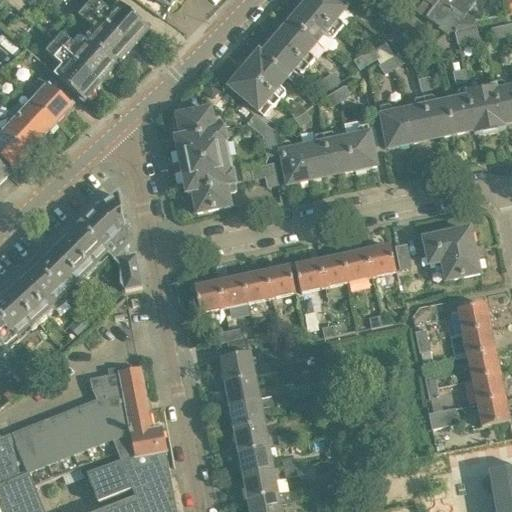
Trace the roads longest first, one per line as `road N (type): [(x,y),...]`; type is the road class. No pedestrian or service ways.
road 1 (residential): [(504,187),(157,258)]
road 2 (residential): [(203,511),(157,258)]
road 3 (unknown): [(170,328),(88,355),(0,409)]
road 4 (residential): [(123,123),(249,0)]
road 5 (residential): [(0,234),(123,123)]
road 6 (residential): [(157,258),(123,123)]
